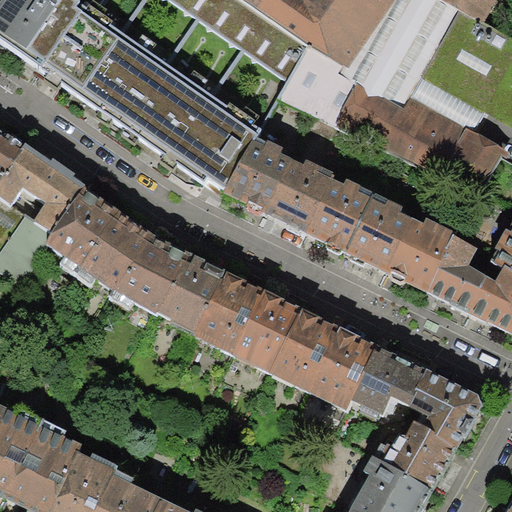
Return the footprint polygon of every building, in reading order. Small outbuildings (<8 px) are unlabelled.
[(306,51),(232,0),(1,0),(0,2),(0,48),(202,189),(206,183),(210,186),(214,189),(213,190),(223,197),(250,151),(258,136),(90,20),(103,0),(159,0),(160,3),(164,3),(181,14),(182,19),(187,18),(204,30),(205,35),(210,34),(226,46),(227,51),(232,50),(249,61),(250,66),(255,65),(286,87),(306,51)] [(232,0),(306,51),(286,87),(277,103),(432,179),(475,203),(499,160),(467,143),(511,63),(511,46),(478,27),(431,0),(232,0)] [(431,0),(478,27),(493,0),(431,0)] [(0,184),(21,154),(22,154),(2,140),(1,141),(0,140),(0,184)] [(261,156),(250,151),(223,197),(234,203),(265,218),(288,169),(277,164),(279,158),(264,151),(261,156)] [(33,227),(51,240),(81,196),(68,187),(71,182),(50,167),(47,172),(41,168),(21,154),(0,184),(0,204),(9,210),(20,194),(44,210),(33,227)] [(300,175),(288,169),(265,218),(277,224),(305,237),(328,189),(315,182),(318,177),(302,170),(300,175)] [(340,254),(345,257),(368,208),(355,202),(358,197),(342,189),(340,194),(328,189),(305,237),(314,242),(326,248),(325,251),(326,253),(336,258),(338,257),(340,254)] [(81,196),(51,240),(45,250),(78,273),(115,220),(90,203),(81,196)] [(0,277),(21,292),(45,250),(51,240),(33,227),(9,210),(0,204),(0,277)] [(381,215),(368,208),(345,257),(354,261),(385,276),(408,228),(397,222),(399,217),(384,209),(381,215)] [(113,296),(149,244),(121,224),(115,220),(78,273),(113,296)] [(420,234),(408,228),(385,276),(397,282),(425,296),(449,248),(435,241),(438,236),(422,228),(420,234)] [(495,256),(500,259),(494,269),(503,274),(511,279),(511,237),(511,240),(505,237),(495,256)] [(153,319),(155,317),(186,263),(161,250),(149,244),(113,296),(153,319)] [(467,254),(451,244),(449,248),(425,296),(437,302),(450,308),(449,310),(467,318),(483,285),(462,274),(466,268),(461,265),(467,254)] [(178,324),(197,333),(223,281),(194,267),(186,263),(155,317),(173,326),(178,324)] [(494,292),(483,285),(467,318),(484,326),(485,325),(487,326),(510,338),(511,336),(511,279),(503,274),(494,292)] [(231,360),(235,352),(260,299),(239,289),(240,287),(234,285),(224,280),(223,281),(197,333),(197,334),(214,342),(218,354),(231,360)] [(262,300),(260,299),(235,352),(252,360),(256,372),(269,378),(272,370),(298,318),(277,307),(277,306),(273,304),(262,299),(262,300)] [(306,397),(310,389),(336,336),(315,326),(315,324),(309,322),(300,317),(300,318),(298,318),(272,370),(289,379),(293,390),(306,397)] [(337,337),(336,336),(310,389),(327,397),(331,409),(344,415),(349,405),(374,354),(352,344),(353,343),(347,340),(338,335),(337,337)] [(389,402),(408,411),(423,378),(408,371),(410,368),(409,366),(397,360),(396,361),(394,364),(386,361),(374,354),(349,405),(381,420),(389,402)] [(424,379),(423,378),(408,411),(428,422),(421,435),(453,453),(460,440),(462,441),(471,425),(469,424),(476,412),(473,403),(445,389),(424,379)] [(0,500),(4,502),(37,433),(0,414),(0,500)] [(378,468),(428,496),(433,487),(453,453),(421,435),(412,430),(404,444),(399,441),(392,453),(387,450),(377,467),(378,468)] [(48,511),(73,461),(77,453),(37,433),(4,502),(11,506),(24,511),(48,511)] [(94,511),(109,483),(111,479),(73,461),(48,511),(94,511)] [(378,468),(352,511),(419,511),(428,497),(428,496),(378,468)] [(156,511),(158,508),(109,483),(94,511),(156,511)]
